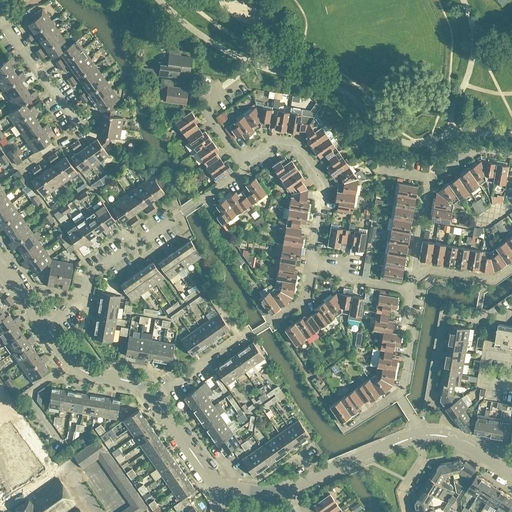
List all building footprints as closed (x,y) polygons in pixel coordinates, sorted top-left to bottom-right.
[(51,21),(42,8),(30,17),(33,20),(28,24),(34,33),(51,21)] [(40,41),(57,29),(51,21),(34,33),(40,41)] [(46,49),(63,37),(57,29),(40,41),(46,49)] [(60,52),(69,46),(69,45),(63,37),(46,49),(52,58),(60,52)] [(66,60),(83,48),(77,40),(69,45),(69,46),(60,52),(66,60)] [(72,69),(89,57),(83,48),(66,60),(72,69)] [(190,73),(192,57),(180,56),(181,53),(180,51),(178,50),(173,49),(170,50),(169,52),(168,65),(161,64),(160,69),(149,68),(148,74),(178,78),(179,71),(190,73)] [(0,78),(13,69),(11,65),(15,62),(11,57),(1,64),(0,64),(0,78)] [(78,77),(95,65),(89,57),(72,69),(78,77)] [(84,85),(101,73),(95,65),(78,77),(84,85)] [(0,86),(3,90),(24,75),(22,72),(17,75),(13,69),(0,78),(0,86)] [(90,94),(106,82),(101,73),(84,85),(90,94)] [(9,100),(26,88),(22,81),(26,78),(24,75),(3,90),(9,100)] [(186,104),(187,89),(173,87),(174,80),(162,78),(160,91),(167,92),(166,101),(186,104)] [(96,102),(112,90),(106,82),(90,94),(96,102)] [(25,103),(37,95),(38,94),(35,91),(31,94),(26,88),(9,100),(16,108),(16,109),(25,103)] [(110,105),(119,99),(112,90),(96,102),(102,111),(105,109),(105,112),(114,110),(110,105)] [(269,122),(272,109),(272,107),(262,105),(263,102),(255,100),(255,103),(261,126),(269,128),(270,122),(269,122)] [(14,124),(36,109),(33,106),(29,109),(25,103),(16,109),(16,108),(7,114),(14,124)] [(261,126),(255,103),(250,108),(242,114),(243,116),(243,115),(254,131),(255,131),(261,126)] [(305,131),(314,116),(301,114),(302,109),(290,107),(289,112),(286,133),(294,134),(294,132),(298,133),(299,130),(305,131)] [(21,133),(38,121),(33,115),(38,112),(36,109),(14,124),(21,133)] [(289,112),(272,109),(269,122),(270,122),(275,123),(274,129),(278,129),(278,131),(286,133),(289,112)] [(121,128),(123,118),(113,116),(114,110),(105,112),(106,115),(103,114),(101,125),(121,128)] [(186,136),(199,127),(195,123),(198,121),(191,111),(173,123),(181,133),(183,132),(186,136)] [(220,114),(216,117),(221,124),(226,120),(221,113),(220,114)] [(255,131),(254,131),(243,115),(243,116),(242,114),(236,118),(237,120),(228,126),(236,136),(241,133),(244,138),(248,135),(249,137),(256,132),(255,131)] [(332,134),(325,124),(321,126),(314,116),(305,131),(308,135),(306,137),(308,141),(306,142),(311,149),(331,134),(332,134)] [(28,143),(49,128),(47,124),(42,128),(38,121),(21,133),(28,143)] [(119,139),(121,128),(101,125),(99,136),(102,136),(101,139),(108,144),(109,137),(119,139)] [(186,136),(190,141),(187,142),(194,152),(212,140),(205,130),(202,132),(199,127),(186,136)] [(34,152),(51,140),(47,134),(51,131),(49,128),(28,143),(34,152)] [(348,135),(348,139),(350,143),(353,141),(357,138),(353,132),(349,135),(348,135)] [(338,151),(333,143),(336,141),(332,134),(331,134),(311,149),(315,155),(317,154),(320,157),(324,154),(328,159),(338,151)] [(109,155),(103,147),(108,144),(101,139),(99,141),(97,139),(88,145),(100,162),(109,155)] [(219,157),(216,152),(219,150),(212,140),(194,152),(202,162),(203,161),(207,166),(219,157)] [(100,162),(88,145),(80,151),(92,168),(100,162)] [(92,168),(80,151),(71,157),(83,174),(92,168)] [(349,164),(346,159),(345,160),(338,151),(328,159),(331,163),(326,167),(329,170),(327,172),(332,178),(334,177),(333,177),(349,166),(348,165),(349,164)] [(371,155),(365,158),(369,164),(371,162),(374,161),(373,158),(371,155)] [(77,173),(66,156),(57,162),(69,179),(77,173)] [(486,180),(481,156),(477,159),(479,162),(477,164),(476,162),(468,168),(480,185),(486,180)] [(494,182),(498,161),(488,159),(488,161),(485,161),(486,157),(481,156),(486,180),(494,182)] [(233,170),(225,160),(223,162),(219,157),(207,166),(210,171),(208,172),(216,182),(233,170)] [(298,170),(291,160),(288,162),(285,157),(272,166),(275,171),(274,172),(281,182),(298,170)] [(506,184),(509,167),(509,165),(507,165),(507,163),(498,161),(494,182),(506,184)] [(69,179),(57,162),(48,168),(60,185),(69,179)] [(358,179),(354,174),(356,173),(350,164),(349,166),(333,177),(334,177),(338,183),(358,179)] [(60,185),(48,168),(40,174),(52,191),(60,185)] [(480,185),(468,168),(460,173),(461,175),(459,176),(470,192),(480,185)] [(308,189),(302,182),(305,180),(298,170),(281,182),(288,192),(289,191),(291,193),(308,189)] [(161,187),(164,185),(156,173),(144,182),(155,198),(164,192),(161,187)] [(52,191),(40,174),(31,180),(43,197),(52,191)] [(470,192),(459,176),(457,178),(456,176),(448,181),(460,199),(470,192)] [(267,195),(255,177),(245,185),(247,187),(242,191),(251,203),(256,200),(257,202),(267,195)] [(415,198),(417,185),(402,183),(403,179),(397,178),(395,194),(415,198)] [(357,195),(359,185),(357,185),(358,179),(338,183),(337,191),(357,195)] [(460,199),(448,181),(440,187),(442,189),(437,192),(454,203),(460,199)] [(155,198),(144,182),(135,187),(147,204),(155,198)] [(147,204),(135,187),(127,193),(139,210),(147,204)] [(309,204),(309,199),(306,199),(308,189),(291,193),(289,208),(309,212),(311,204),(309,204)] [(246,207),(251,203),(242,191),(237,194),(236,191),(232,194),(231,192),(224,196),(238,216),(248,208),(246,207)] [(355,207),(357,195),(337,191),(334,203),(338,204),(337,210),(352,212),(353,206),(355,207)] [(454,203),(437,192),(436,198),(433,198),(432,207),(453,211),(454,203)] [(139,210),(127,193),(119,199),(130,216),(139,210)] [(0,211),(12,203),(5,194),(0,197),(0,211)] [(413,209),(415,198),(395,194),(392,206),(413,209)] [(238,216),(224,196),(217,201),(219,203),(216,205),(218,209),(213,212),(213,211),(212,211),(223,226),(228,223),(238,216)] [(482,198),(477,201),(484,211),(489,207),(482,198)] [(130,216),(119,199),(110,205),(122,222),(130,216)] [(479,215),(484,211),(477,201),(472,205),(479,215)] [(0,225),(18,213),(12,203),(0,211),(0,225)] [(115,220),(103,203),(94,210),(109,231),(112,229),(109,225),(115,220)] [(411,221),(413,209),(392,206),(390,218),(411,221)] [(450,223),(453,211),(432,207),(430,217),(432,217),(432,220),(450,223)] [(308,219),(309,212),(289,208),(286,222),(286,226),(298,228),(299,222),(305,223),(306,219),(308,219)] [(109,231),(94,210),(84,217),(96,234),(102,229),(105,234),(109,231)] [(8,234),(25,222),(18,213),(0,225),(0,230),(4,228),(8,234)] [(96,234),(84,217),(75,223),(90,245),(93,242),(90,238),(96,234)] [(409,233),(411,221),(390,218),(388,229),(409,233)] [(507,231),(500,221),(495,224),(502,234),(507,231)] [(10,246),(31,231),(25,222),(8,234),(12,240),(8,243),(10,246)] [(90,245),(75,223),(65,230),(77,247),(84,242),(87,247),(90,245)] [(348,229),(346,242),(352,243),(351,249),(355,250),(355,252),(363,253),(367,229),(359,228),(358,231),(355,231),(356,228),(355,228),(355,224),(349,223),(348,229)] [(348,229),(338,228),(339,225),(331,224),(327,247),(335,248),(335,246),(340,247),(341,241),(346,242),(348,229)] [(284,237),(283,243),(283,244),(303,247),(305,239),(302,239),(303,235),(300,234),(301,228),(298,228),(286,226),(284,232),(284,237)] [(478,243),(480,228),(474,227),(473,237),(472,242),(478,243)] [(407,245),(409,233),(388,229),(386,241),(407,245)] [(21,252),(38,241),(31,231),(10,246),(12,249),(17,246),(21,252)] [(202,256),(190,240),(182,246),(194,262),(202,256)] [(431,263),(435,242),(423,240),(420,259),(422,259),(422,261),(431,263)] [(511,248),(506,240),(497,247),(509,265),(511,262),(511,248)] [(23,265),(45,250),(38,241),(21,252),(25,259),(21,262),(23,265)] [(405,257),(407,245),(386,241),(384,253),(405,257)] [(302,255),(303,247),(283,244),(283,243),(277,242),(275,254),(281,255),(280,259),(279,261),(295,264),(296,258),(299,259),(300,255),(302,255)] [(444,263),(447,244),(435,242),(431,263),(441,265),(441,263),(444,263)] [(455,267),(459,246),(447,244),(444,263),(446,263),(446,266),(455,267)] [(194,262),(182,246),(174,251),(186,267),(194,262)] [(467,267),(471,249),(459,246),(455,267),(465,269),(465,267),(467,267)] [(509,265),(497,247),(490,252),(495,272),(500,268),(501,270),(509,265)] [(479,271),(482,251),(471,249),(467,267),(470,267),(469,270),(479,271)] [(42,266),(51,259),(45,250),(23,265),(26,268),(30,265),(35,272),(43,266),(42,266)] [(186,267),(174,251),(167,257),(178,273),(186,267)] [(495,272),(490,252),(482,251),(479,271),(488,273),(489,271),(495,272)] [(403,269),(405,257),(384,253),(382,265),(403,269)] [(251,266),(253,266),(255,257),(243,255),(251,266)] [(178,273),(167,257),(158,262),(170,278),(178,273)] [(59,282),(62,262),(52,260),(51,259),(42,266),(43,266),(45,270),(50,270),(47,285),(53,286),(54,281),(59,282)] [(296,275),(297,270),(294,270),(295,264),(279,261),(279,264),(276,279),(297,283),(298,275),(296,275)] [(68,289),(73,263),(62,262),(59,282),(63,283),(62,288),(68,289)] [(164,277),(153,262),(145,267),(156,283),(164,277)] [(401,281),(403,269),(382,265),(380,277),(401,281)] [(156,283),(145,267),(137,273),(148,289),(156,283)] [(148,289),(137,273),(129,278),(140,294),(148,289)] [(140,294),(129,278),(121,284),(132,300),(140,294)] [(295,292),(297,283),(276,279),(275,287),(292,298),(293,292),(295,292)] [(219,289),(217,285),(211,289),(214,293),(219,289)] [(281,309),(269,291),(266,287),(259,292),(262,296),(259,299),(269,314),(272,312),(273,314),(281,309)] [(287,301),(292,298),(275,287),(269,291),(281,309),(289,303),(287,301)] [(349,314),(352,295),(353,293),(343,291),(343,294),(337,293),(341,312),(349,314)] [(118,307),(120,296),(101,292),(99,304),(118,307)] [(341,312),(337,293),(332,296),(330,294),(322,300),(323,302),(324,302),(335,317),(341,312)] [(398,309),(400,297),(387,295),(379,293),(376,311),(389,314),(390,308),(396,309),(396,308),(398,309)] [(352,295),(349,314),(347,321),(360,323),(364,297),(352,295)] [(335,317),(324,302),(323,302),(314,309),(316,311),(311,315),(320,327),(325,324),(326,326),(336,319),(335,317)] [(116,318),(118,307),(99,304),(97,315),(116,318)] [(393,325),(394,320),(388,319),(389,314),(376,311),(373,330),(383,331),(394,333),(394,332),(395,325),(393,325)] [(0,333),(20,319),(18,316),(13,319),(9,313),(6,315),(0,319),(0,333)] [(230,329),(219,313),(209,320),(220,336),(230,329)] [(115,330),(116,318),(97,315),(95,326),(115,330)] [(315,331),(320,327),(311,315),(306,318),(304,315),(294,322),(306,340),(316,332),(315,331)] [(0,336),(5,344),(22,332),(18,326),(22,323),(20,319),(0,333),(0,336)] [(220,336),(209,320),(200,326),(211,342),(220,336)] [(306,340),(294,322),(284,329),(296,347),(306,340)] [(511,326),(498,324),(494,346),(511,348),(511,326)] [(112,341),(115,330),(95,326),(93,338),(112,341)] [(211,342),(200,326),(191,333),(202,349),(211,342)] [(468,340),(470,329),(452,326),(450,337),(468,340)] [(402,342),(404,334),(394,332),(394,333),(383,331),(380,349),(392,351),(393,345),(399,346),(400,342),(402,342)] [(12,353),(33,338),(31,335),(26,338),(22,332),(5,344),(12,353)] [(202,349),(191,333),(181,340),(192,356),(202,349)] [(137,357),(140,338),(129,336),(125,355),(137,357)] [(466,352),(468,340),(450,337),(448,349),(466,352)] [(18,362),(35,351),(31,344),(35,341),(33,338),(12,353),(18,362)] [(148,359),(151,340),(140,338),(137,357),(148,359)] [(159,361),(163,342),(151,340),(148,359),(159,361)] [(171,363),(174,344),(163,342),(159,361),(171,363)] [(264,358),(253,342),(243,349),(254,365),(264,358)] [(254,365),(243,349),(234,355),(245,371),(254,365)] [(377,366),(397,370),(399,362),(397,362),(397,358),(391,357),(392,351),(380,349),(377,364),(377,366)] [(464,363),(466,352),(448,349),(446,360),(464,363)] [(25,372),(46,357),(44,354),(39,357),(35,351),(18,362),(25,372)] [(245,371),(234,355),(225,362),(236,378),(245,371)] [(46,357),(25,372),(32,382),(36,379),(38,377),(48,370),(44,363),(48,360),(46,357)] [(462,374),(464,363),(446,360),(444,371),(462,374)] [(236,378),(225,362),(215,369),(226,385),(236,378)] [(335,363),(330,366),(335,373),(340,370),(335,363)] [(315,365),(308,369),(312,375),(319,371),(315,365)] [(396,380),(397,370),(377,366),(375,374),(393,385),(394,379),(396,380)] [(460,386),(461,378),(468,380),(469,375),(462,374),(444,371),(442,382),(455,385),(460,386)] [(321,373),(316,376),(321,382),(325,379),(321,373)] [(388,389),(393,385),(375,374),(369,379),(381,396),(389,390),(388,389)] [(373,399),(375,400),(381,396),(369,379),(357,387),(354,389),(359,396),(363,402),(368,399),(370,401),(373,399)] [(453,396),(455,385),(442,382),(440,394),(442,394),(441,400),(446,408),(457,401),(456,401),(453,396)] [(191,407),(207,396),(200,386),(184,397),(191,407)] [(60,409),(63,390),(52,388),(48,407),(60,409)] [(358,405),(363,402),(359,396),(354,389),(339,399),(352,417),(358,412),(357,410),(360,408),(358,405)] [(71,411),(75,392),(63,390),(60,409),(71,411)] [(82,413),(86,394),(75,392),(71,411),(82,413)] [(94,415),(97,396),(86,394),(82,413),(94,415)] [(105,417),(108,398),(97,396),(94,415),(105,417)] [(197,416),(213,405),(207,396),(191,407),(197,416)] [(468,408),(461,397),(456,401),(457,401),(446,408),(453,418),(464,410),(468,408)] [(117,419),(120,400),(108,398),(105,417),(117,419)] [(352,417),(339,399),(329,407),(340,422),(342,420),(344,422),(352,417)] [(246,413),(256,406),(253,403),(248,407),(245,403),(241,406),(246,413)] [(204,426),(220,414),(213,405),(197,416),(204,426)] [(129,429),(145,417),(139,409),(123,420),(129,429)] [(486,435),(489,417),(490,410),(486,409),(485,416),(477,415),(476,420),(477,421),(475,433),(486,435)] [(477,421),(476,420),(470,419),(464,410),(453,418),(460,427),(461,426),(465,431),(475,433),(477,421)] [(243,413),(237,418),(240,423),(247,419),(243,413)] [(210,435),(226,424),(220,414),(204,426),(210,435)] [(134,436),(150,425),(145,417),(129,429),(134,436)] [(500,419),(489,417),(486,435),(497,437),(500,419)] [(509,439),(511,421),(511,420),(500,419),(497,437),(509,439)] [(310,436),(298,420),(289,427),(300,443),(310,436)] [(0,465),(2,470),(7,474),(10,481),(15,486),(25,479),(26,479),(32,475),(32,473),(39,468),(36,462),(31,457),(28,451),(23,446),(20,440),(15,435),(12,429),(7,424),(0,428),(0,465)] [(53,424),(60,433),(61,425),(57,424),(53,424)] [(226,424),(210,435),(217,444),(233,433),(232,432),(226,424)] [(140,444),(156,433),(150,425),(134,436),(140,444)] [(300,443),(289,427),(279,433),(291,449),(300,443)] [(101,436),(106,444),(112,440),(117,437),(111,429),(101,436)] [(145,452),(161,441),(156,433),(140,444),(145,452)] [(224,454),(240,443),(233,433),(217,444),(224,454)] [(291,449),(279,433),(270,440),(281,456),(291,449)] [(59,462),(80,447),(76,440),(54,455),(59,462)] [(281,456),(270,440),(261,446),(272,462),(281,456)] [(151,460),(167,449),(161,441),(145,452),(151,460)] [(101,442),(65,467),(82,492),(118,466),(101,442)] [(272,462),(261,446),(251,453),(263,469),(272,462)] [(156,468),(172,457),(167,449),(151,460),(156,468)] [(263,469),(251,453),(242,460),(253,476),(263,469)] [(155,480),(162,476),(178,465),(172,457),(156,468),(150,473),(155,480)] [(469,479),(476,468),(465,461),(465,463),(460,460),(450,462),(452,474),(459,473),(469,479)] [(452,486),(443,480),(446,475),(452,474),(450,462),(440,464),(437,469),(436,468),(429,478),(440,485),(440,484),(445,487),(451,491),(453,488),(452,486)] [(168,484),(184,472),(178,465),(162,476),(168,484)] [(173,492),(189,480),(184,472),(168,484),(173,492)] [(124,474),(110,483),(121,498),(135,489),(124,474)] [(477,497),(487,481),(477,475),(467,490),(477,497)] [(58,478),(15,508),(17,511),(59,511),(62,510),(63,511),(75,503),(58,478)] [(438,498),(445,487),(440,484),(440,485),(429,478),(423,487),(434,495),(438,498)] [(179,500),(195,488),(189,480),(173,492),(177,498),(179,500)] [(487,503),(496,487),(487,481),(477,497),(482,500),(478,507),(479,508),(476,511),(480,511),(484,505),(486,502),(487,503)] [(428,504),(434,495),(423,487),(416,498),(418,498),(415,503),(416,511),(422,511),(429,510),(428,504)] [(496,509),(506,494),(496,487),(487,503),(486,502),(484,505),(488,507),(489,505),(496,509)] [(334,511),(340,508),(330,493),(312,505),(317,511),(319,511),(334,511)] [(507,511),(511,505),(511,497),(506,494),(496,509),(500,511),(507,511)] [(140,496),(130,503),(136,511),(139,511),(147,507),(140,496)] [(163,508),(172,500),(169,496),(159,503),(163,508)] [(356,504),(351,508),(353,511),(356,511),(360,509),(363,508),(359,502),(356,504)] [(136,511),(130,503),(121,509),(122,511),(136,511)]
